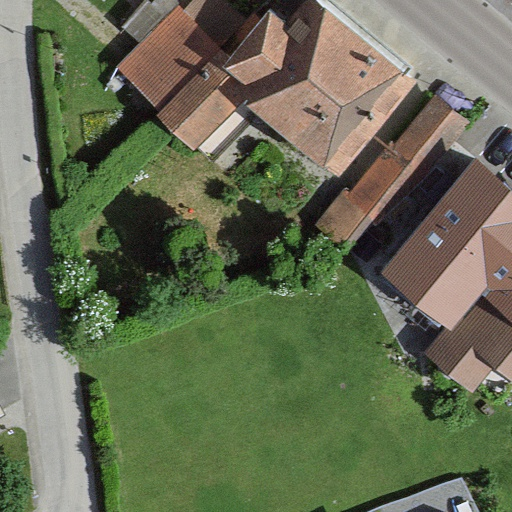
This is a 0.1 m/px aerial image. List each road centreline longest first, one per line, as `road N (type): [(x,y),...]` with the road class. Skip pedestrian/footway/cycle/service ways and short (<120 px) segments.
road 1 (residential): [(45,511),(0,95)]
road 2 (secondary): [(412,0),(511,83)]
